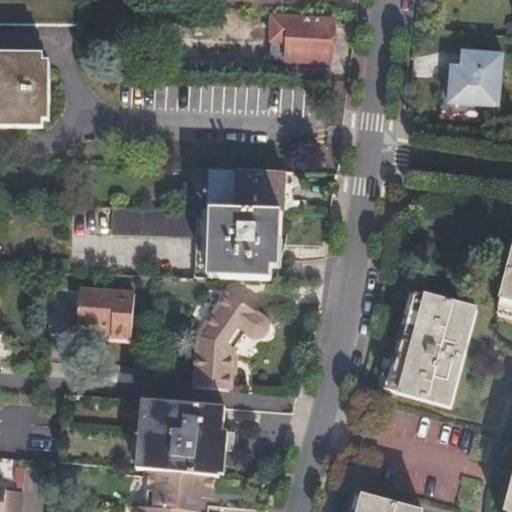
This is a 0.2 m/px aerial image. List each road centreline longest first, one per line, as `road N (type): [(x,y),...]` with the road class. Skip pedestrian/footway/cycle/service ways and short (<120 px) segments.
road 1 (residential): [(368,156),(343,344),(297,511)]
road 2 (residential): [(388,0),(368,156)]
road 3 (residential): [(368,156),(511,175)]
